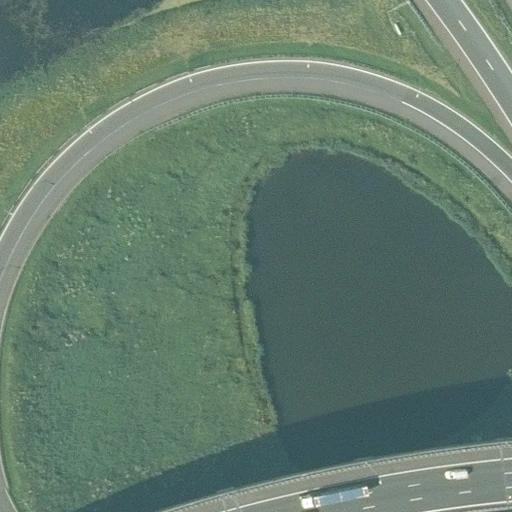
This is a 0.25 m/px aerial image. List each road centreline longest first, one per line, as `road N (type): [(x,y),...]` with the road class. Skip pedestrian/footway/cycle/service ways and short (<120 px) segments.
road 1 (motorway): [(0,261),(46,181),(93,138),(150,102),(267,73),(334,75),(390,91),(445,119),(511,176)]
road 2 (motorway): [(511,470),(279,511)]
road 3 (motorway): [(441,0),(511,101)]
